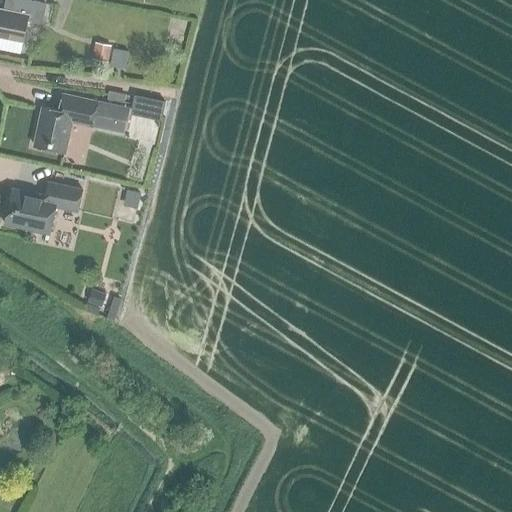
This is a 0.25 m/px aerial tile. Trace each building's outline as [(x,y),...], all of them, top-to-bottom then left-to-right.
[(28,19),(42,22),(46,2),(35,0),(14,0),(13,10),(0,7),(0,35),(24,40),(28,19)] [(93,59),(108,62),(112,46),(96,43),(93,59)] [(114,49),(110,67),(125,69),(128,52),(114,49)] [(115,130),(120,105),(63,93),(59,110),(42,106),(34,145),(65,152),(72,120),(115,130)] [(56,206),(78,211),(83,189),(49,181),(46,195),(13,188),(5,224),(50,234),(56,206)] [(132,191),(128,208),(138,210),(142,194),(132,191)] [(92,290),(88,302),(102,308),(107,295),(92,290)]
